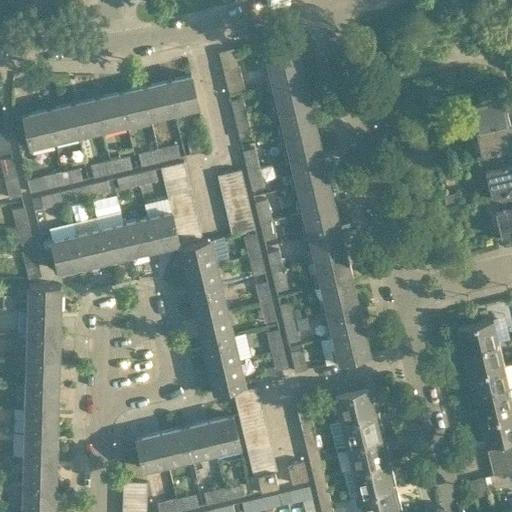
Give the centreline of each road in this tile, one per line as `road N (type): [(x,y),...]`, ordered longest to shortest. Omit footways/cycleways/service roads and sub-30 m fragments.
road 1 (residential): [(399,293),(328,0)]
road 2 (residential): [(100,409),(170,382),(175,337),(153,279),(111,288),(100,320)]
road 3 (residential): [(454,511),(399,293)]
road 4 (residential): [(112,47),(311,0)]
